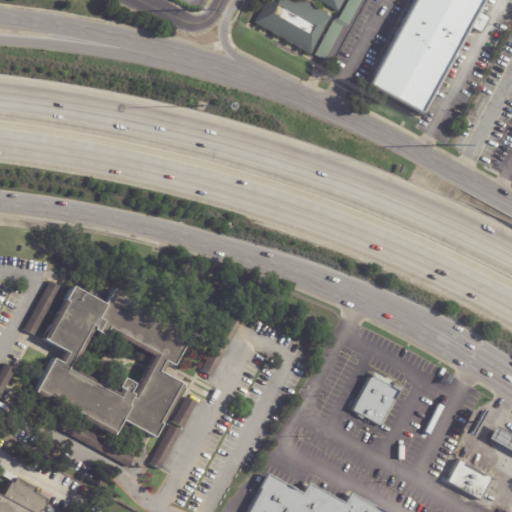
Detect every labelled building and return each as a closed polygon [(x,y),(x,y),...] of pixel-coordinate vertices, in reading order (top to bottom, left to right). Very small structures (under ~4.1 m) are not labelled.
[(312,0),(310,5),(309,4),(308,6),(321,13),(330,17),(309,55),(252,23),(264,0),(269,3),(270,0),(297,0),(303,3),(304,1),(303,1),(303,0),(344,0),(338,12),(315,0),(312,0)] [(360,0),(347,25),(342,28),(324,62),(313,56),(332,21),(337,19),(347,0),(360,0)] [(481,0),(475,13),(484,18),(473,37),(463,32),(418,115),(365,85),(411,0),(481,0)] [(81,276),(75,287),(50,332),(76,346),(70,355),(81,361),(103,319),(104,315),(115,295),(81,276)] [(59,287),(32,335),(21,329),(48,281),(59,287)] [(123,281),(202,322),(185,358),(163,347),(104,315),(123,281)] [(239,323),(225,348),(214,342),(228,317),(239,323)] [(213,346),(223,351),(210,376),(199,370),(213,345),(213,346)] [(138,392),(163,347),(185,358),(180,367),(194,373),(163,432),(128,412),(138,392)] [(120,427),(128,412),(138,392),(59,350),(39,386),(120,427)] [(4,364),(14,369),(0,395),(0,368),(3,363),(4,364)] [(372,373),(390,382),(389,384),(400,389),(394,401),(393,401),(379,426),(349,410),(368,375),(369,376),(371,372),(372,373)] [(187,399),(195,403),(181,428),(170,421),(184,397),(187,399)] [(132,455),(126,467),(55,429),(61,417),(132,455)] [(169,425),(180,431),(159,469),(147,463),(169,425)] [(511,436),(511,452),(486,439),(493,426),(511,436)] [(490,479),(477,501),(444,482),(457,460),(463,464),(462,466),(482,477),(483,475),(490,479)] [(273,469),(249,511),(392,511),(359,494),(353,504),(316,484),(312,491),(273,469)] [(32,511),(0,495),(0,511),(32,511)]
